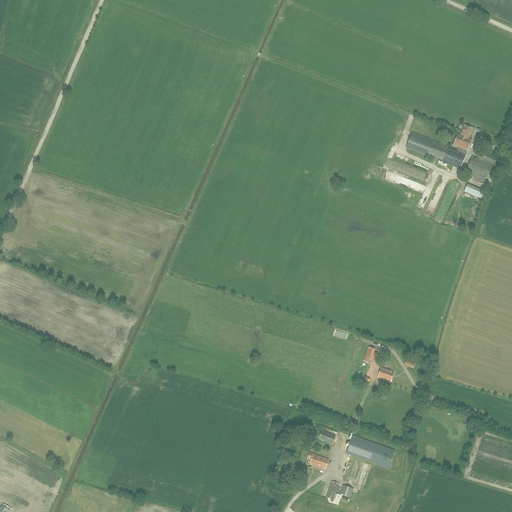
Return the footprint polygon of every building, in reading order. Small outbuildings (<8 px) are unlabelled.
[(101,24),(107,27),(110,20),(103,18),(101,24)] [(469,139),(470,136),(473,129),(464,126),(462,132),(461,135),(458,134),(454,146),(459,148),(458,151),(462,153),(464,149),(467,151),(469,146),(470,144),(472,140),(469,139)] [(406,147),(427,156),(460,169),(466,154),(462,153),(458,151),(449,148),(450,147),(443,145),(433,141),(412,132),(406,147)] [(496,166),(499,159),(481,151),(478,159),(473,157),(465,174),(485,182),(492,165),(496,166)] [(396,161),(392,166),(397,170),(401,164),(396,161)] [(399,177),(397,177),(395,182),(407,186),(409,180),(399,177)] [(417,191),(419,185),(413,183),(411,189),(417,191)] [(481,199),(484,192),(468,185),(465,192),(481,199)] [(391,383),(394,373),(382,368),(378,378),(391,383)] [(333,444),(336,436),(322,431),(319,440),(333,444)] [(389,469),(395,451),(352,436),(346,454),(389,469)] [(337,450),(334,461),(341,463),(344,453),(337,450)] [(318,468),(321,457),(314,455),(314,454),(310,453),(308,459),(311,461),(310,465),(318,468)] [(329,460),(321,457),(318,468),(325,471),(329,460)] [(299,477),(301,471),(289,467),(287,473),(299,477)] [(335,499),(339,484),(332,482),(327,496),(335,499)] [(351,497),(354,489),(343,486),(340,494),(351,497)]
